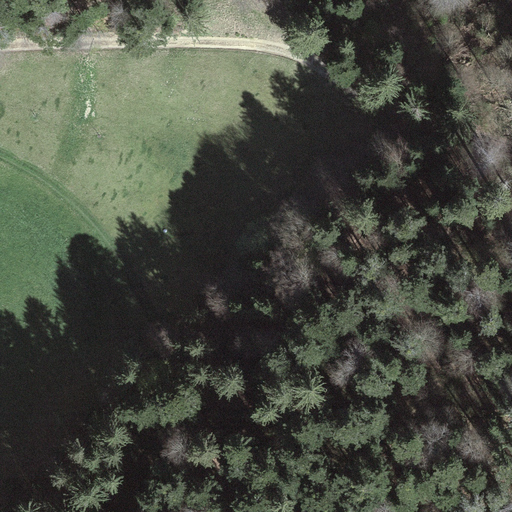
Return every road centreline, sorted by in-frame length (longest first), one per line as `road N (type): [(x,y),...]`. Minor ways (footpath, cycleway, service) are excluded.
road 1 (track): [(511,156),(394,110),(293,55),(205,43),(0,49)]
road 2 (track): [(0,153),(86,213),(122,258),(182,376),(229,511)]
